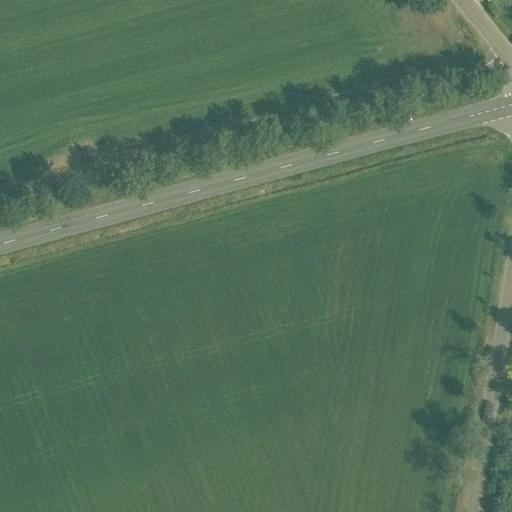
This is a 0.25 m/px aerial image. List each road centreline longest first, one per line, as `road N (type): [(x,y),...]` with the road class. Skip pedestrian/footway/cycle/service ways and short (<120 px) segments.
road 1 (tertiary): [(0,244),(511,105)]
road 2 (unclassified): [(471,511),(511,275)]
